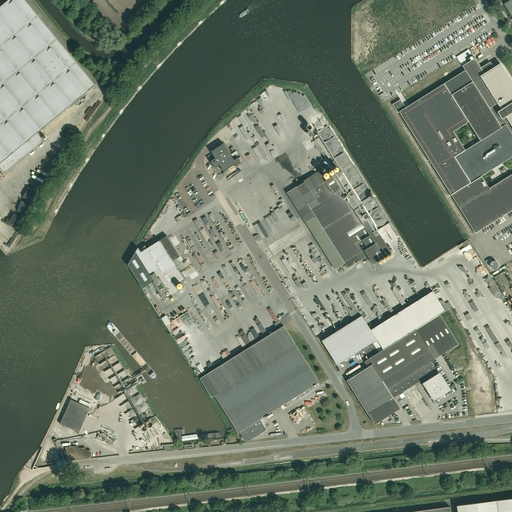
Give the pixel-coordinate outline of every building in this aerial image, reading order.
[(0,167),(5,173),(44,141),(37,134),(95,86),(24,0),(8,0),(0,7),(0,167)] [(511,82),(501,64),(485,75),(484,73),(477,62),(475,58),(462,66),(465,69),(465,70),(461,73),(406,107),(401,99),(393,104),(398,112),(400,111),(476,233),(511,211),(511,82)] [(238,158),(234,160),(224,144),(211,152),(215,158),(211,161),(215,167),(219,165),(224,172),(234,166),(235,167),(241,163),(238,158)] [(359,261),(368,256),(373,264),(391,253),(340,172),(310,190),(304,180),(296,185),(348,268),(354,264),(353,262),(358,259),(359,261)] [(377,208),(372,213),(377,217),(381,213),(377,208)] [(138,248),(128,265),(143,289),(153,282),(164,300),(168,297),(165,293),(169,291),(171,295),(183,287),(181,283),(179,283),(184,279),(173,261),(180,257),(167,236),(141,252),(138,248)] [(406,289),(401,284),(397,287),(402,293),(406,289)] [(393,398),(403,392),(427,377),(428,379),(422,383),(433,401),(451,390),(440,372),(436,374),(435,372),(437,371),(430,360),(433,358),(434,359),(458,344),(440,315),(445,311),(432,291),(371,330),(377,340),(383,350),(369,359),(372,364),(393,398)] [(179,300),(184,310),(188,308),(184,298),(179,300)] [(337,365),(377,340),(371,330),(362,316),(322,341),(337,365)] [(295,345),(283,326),(199,379),(211,398),(214,396),(238,433),(239,432),(245,441),(249,441),(267,430),(260,419),(289,401),(291,400),(319,382),(295,345)] [(374,344),(363,350),(368,358),(378,352),(374,344)] [(122,378),(125,377),(126,379),(131,377),(122,362),(115,366),(122,378)] [(347,380),(374,424),(400,408),(393,398),(372,364),(347,380)] [(113,377),(118,386),(123,384),(119,374),(113,377)] [(417,384),(405,392),(407,395),(419,388),(417,384)] [(76,398),(78,390),(73,388),(70,396),(76,398)] [(79,432),(82,427),(90,408),(71,399),(60,423),(79,432)] [(179,428),(178,429),(174,430),(171,436),(177,446),(177,451),(241,444),(232,430),(229,430),(225,438),(220,438),(220,432),(184,436),(182,427),(182,425),(179,426),(179,428)] [(67,460),(91,458),(90,450),(85,450),(85,447),(77,448),(77,446),(65,447),(67,460)] [(511,511),(511,498),(457,506),(457,511),(511,511)]
